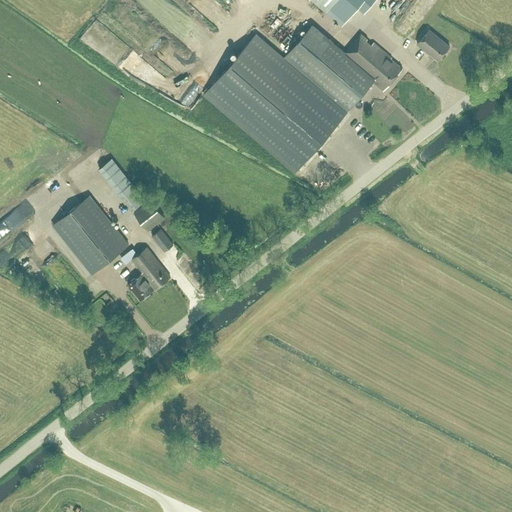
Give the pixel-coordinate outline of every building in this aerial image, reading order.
[(272,0),(258,0),(247,12),(256,20),(273,1),(272,0)] [(314,0),(326,10),(335,0),(314,0)] [(374,0),(335,0),(326,10),(341,24),(358,6),(364,11),(374,0)] [(405,35),(408,22),(394,19),(391,32),(405,35)] [(271,35),(273,25),(261,21),(258,31),(271,35)] [(344,52),(312,24),(283,57),(346,111),(374,79),(385,88),(404,66),(392,56),(393,55),(375,40),(372,42),(367,38),(369,37),(362,31),(344,52)] [(438,58),(449,44),(429,28),(417,43),(427,51),(428,50),(438,58)] [(205,93),(295,171),(346,111),(283,57),(256,33),(205,93)] [(114,159),(99,169),(128,213),(143,203),(114,159)] [(90,193),(62,215),(51,224),(91,273),(129,242),(90,193)] [(148,229),(165,216),(150,198),(134,211),(148,229)] [(0,223),(0,240),(8,234),(0,223)] [(165,250),(173,243),(161,227),(152,234),(165,250)] [(0,250),(0,266),(33,247),(27,236),(0,250)] [(145,276),(154,287),(154,288),(171,275),(147,245),(136,253),(132,247),(128,250),(133,256),(144,270),(147,275),(145,276)] [(126,261),(133,256),(128,250),(122,255),(126,261)] [(140,297),(154,287),(145,276),(147,275),(144,270),(128,282),(140,297)]
